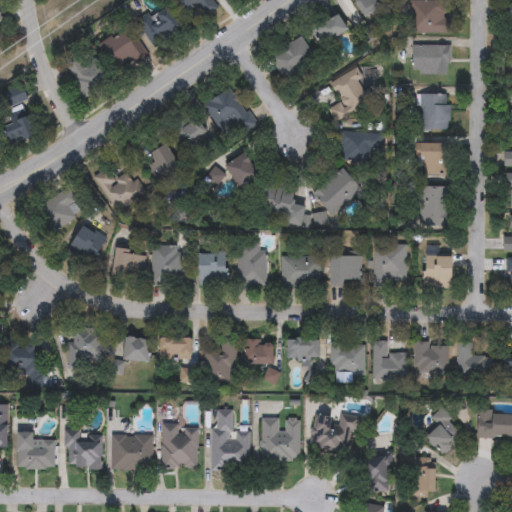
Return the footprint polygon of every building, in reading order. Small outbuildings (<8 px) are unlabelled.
[(183,12),(175,0),(213,0),(219,9),(206,16),(198,3),(183,12)] [(366,18),(353,0),(387,0),(389,2),(366,18)] [(450,33),(409,33),(409,1),(444,1),(444,18),(450,18),(450,33)] [(139,18),(170,5),(182,31),(151,44),(139,18)] [(350,30),(322,46),(313,31),(340,14),(350,30)] [(143,60),(120,75),(99,45),(122,29),(143,60)] [(269,59),(287,43),(294,50),(300,45),(312,57),(288,80),(269,59)] [(413,75),(413,46),(449,46),(449,75),(413,75)] [(85,98),(59,62),(78,49),(85,59),(94,53),(112,79),(85,98)] [(330,86),(353,70),(371,95),(347,113),(344,110),(337,115),(334,111),(343,104),(330,86)] [(28,99),(9,108),(3,94),(22,85),(28,99)] [(256,127),(226,144),(203,106),(233,88),(256,127)] [(449,131),(419,131),(419,95),(449,95),(449,131)] [(11,125),(10,113),(30,111),(33,140),(8,143),(6,126),(11,125)] [(208,131),(193,144),(182,132),(196,118),(208,131)] [(382,133),(382,158),(340,157),(340,133),(382,133)] [(449,175),(422,175),(422,144),(449,144),(449,175)] [(150,154),(168,145),(180,170),(155,183),(148,167),(154,164),(150,154)] [(511,167),(503,167),(503,152),(511,152),(511,167)] [(225,167),(244,154),(259,175),(240,189),(225,167)] [(313,195),(341,168),(361,189),(333,216),(313,195)] [(144,195),(116,214),(101,191),(128,172),(144,195)] [(251,210),(257,181),(296,189),(290,219),(251,210)] [(448,187),(448,227),(419,227),(419,187),(448,187)] [(81,213),(46,233),(33,210),(68,190),(81,213)] [(105,239),(89,266),(66,252),(82,226),(105,239)] [(236,286),(236,243),(265,243),(265,286),(236,286)] [(373,285),(373,244),(406,244),(406,286),(373,285)] [(109,272),(121,247),(147,259),(136,284),(109,272)] [(150,247),(180,248),(180,284),(150,284),(150,247)] [(199,255),(226,255),(226,286),(199,286),(199,255)] [(425,255),(453,255),(453,288),(436,288),(436,281),(425,281),(425,255)] [(320,286),(280,286),(280,257),(320,257),(320,286)] [(330,257),(361,257),(361,283),(330,283),(330,257)] [(96,364),(87,361),(82,373),(62,367),(75,328),(104,337),(96,364)] [(150,338),(150,362),(125,362),(125,338),(150,338)] [(191,338),(191,360),(159,360),(159,338),(191,338)] [(319,340),(319,360),(285,360),(285,340),(319,340)] [(243,341),(273,341),(273,364),(243,364),(243,341)] [(44,353),(37,379),(0,368),(0,364),(7,342),(44,353)] [(373,381),(373,342),(387,342),(387,354),(406,354),(406,381),(373,381)] [(235,384),(204,384),(204,344),(235,344),(235,384)] [(364,375),(329,375),(329,344),(364,344),(364,375)] [(414,344),(449,344),(448,375),(414,375),(414,344)] [(457,344),(472,344),(472,358),(492,358),(492,379),(457,379),(457,344)] [(511,377),(502,377),(502,353),(511,353),(511,377)] [(7,449),(0,449),(0,406),(8,406),(7,449)] [(448,426),(459,430),(449,454),(425,444),(439,410),(453,415),(448,426)] [(210,430),(216,430),(216,411),(232,411),(232,432),(249,432),(248,471),(210,471),(210,430)] [(511,439),(478,439),(478,412),(511,412),(511,439)] [(310,450),(313,415),(356,418),(353,453),(310,450)] [(298,463),(260,463),(260,419),(281,419),(281,420),(298,420),(298,463)] [(161,470),(161,428),(197,428),(197,470),(161,470)] [(80,431),(80,441),(101,440),(101,469),(67,470),(67,431),(80,431)] [(33,441),(54,441),(54,470),(17,470),(17,433),(33,433),(33,441)] [(152,435),(152,471),(112,471),(112,435),(152,435)] [(364,457),(389,457),(389,492),(364,492),(364,457)] [(411,497),(411,468),(436,468),(436,497),(411,497)]
